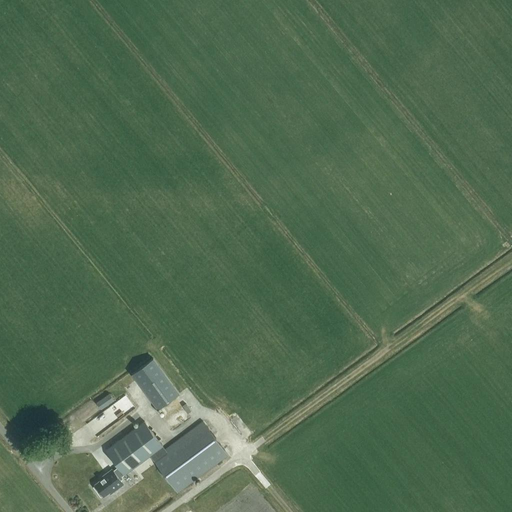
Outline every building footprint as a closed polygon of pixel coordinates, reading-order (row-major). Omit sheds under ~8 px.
[(132,374),(158,409),(179,393),(154,358),(132,374)] [(109,393),(96,402),(101,410),(114,401),(109,393)] [(125,416),(135,407),(125,395),(114,405),(125,416)] [(144,421),(105,449),(118,467),(124,474),(124,475),(150,455),(162,446),(144,421)] [(162,446),(150,455),(177,492),(228,455),(202,421),(165,449),(162,446)] [(47,447),(56,440),(52,434),(43,441),(47,447)] [(104,477),(94,484),(96,486),(94,487),(101,496),(102,495),(103,496),(109,492),(110,494),(123,484),(121,480),(123,478),(122,476),(124,474),(118,467),(113,470),(112,469),(103,476),(104,477)]
